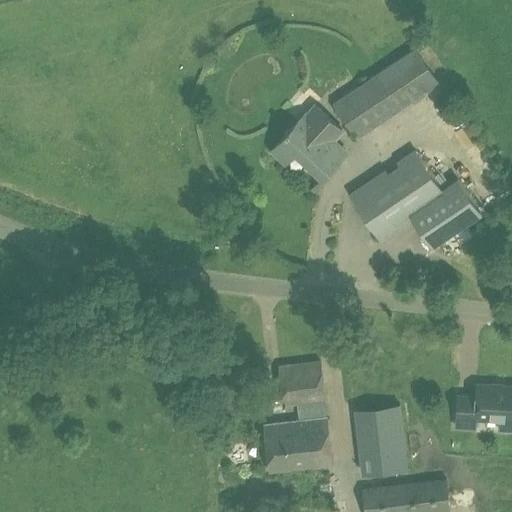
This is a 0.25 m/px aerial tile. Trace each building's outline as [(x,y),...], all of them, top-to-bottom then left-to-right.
[(334,102),(357,137),(439,82),(416,47),(334,102)] [(297,150),(325,175),(346,152),(335,141),(346,130),(315,102),(305,113),(272,149),(286,162),(297,150)] [(409,212),(432,247),(481,214),(458,179),(442,189),(416,150),(398,162),(401,166),(371,187),(368,182),(351,194),(380,238),(397,227),(394,222),(409,212)] [(460,267),(473,259),(456,232),(443,241),(460,267)] [(321,360),(279,365),(284,404),(298,403),(299,419),(327,415),(321,360)] [(477,391),(459,390),(456,428),(476,429),(476,422),(511,423),(511,380),(477,379),(477,391)] [(333,463),(327,415),(299,419),(264,423),(269,471),(333,463)] [(402,418),(373,422),(375,442),(379,441),(383,471),(408,468),(402,418)] [(362,488),(365,511),(428,511),(452,509),(447,476),(362,488)]
